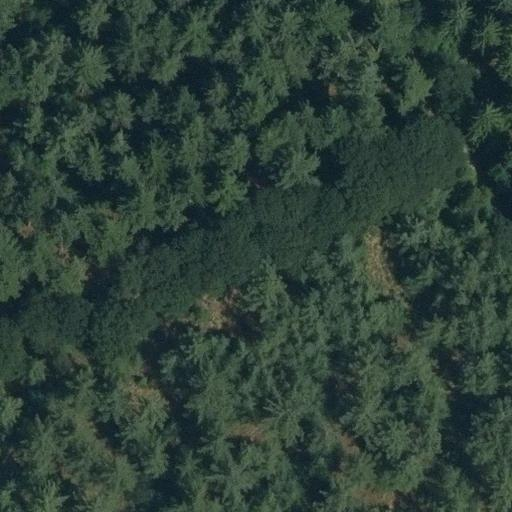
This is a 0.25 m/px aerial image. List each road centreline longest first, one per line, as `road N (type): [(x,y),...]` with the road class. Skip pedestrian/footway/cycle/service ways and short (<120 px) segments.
road 1 (track): [(0,354),(452,123)]
road 2 (track): [(390,0),(511,235)]
